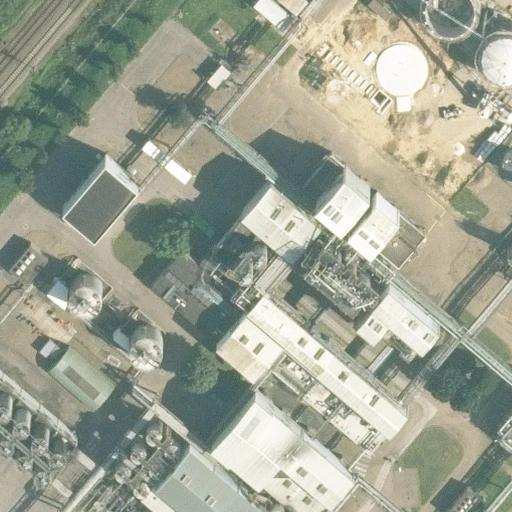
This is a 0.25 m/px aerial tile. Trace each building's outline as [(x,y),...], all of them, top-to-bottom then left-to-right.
[(255,0),(253,3),(279,25),(290,12),(275,0),(255,0)] [(282,0),(296,11),(306,0),(282,0)] [(397,102),(423,70),(399,51),(373,84),(397,102)] [(303,184),(342,217),(370,184),(331,151),(303,184)] [(106,154),(64,204),(96,231),(138,181),(106,154)] [(276,223),(299,243),(321,217),(271,175),(242,209),(268,232),(276,223)] [(370,243),(398,209),(399,209),(377,190),(348,224),(370,243)] [(370,243),(397,266),(425,232),(398,209),(370,243)] [(373,322),(387,306),(423,336),(440,316),(328,221),(297,256),(373,322)] [(30,242),(9,267),(27,282),(48,257),(30,242)] [(407,405),(333,342),(251,272),(233,293),(229,290),(235,284),(227,277),(222,283),(216,278),(232,260),(213,244),(198,261),(183,249),(152,284),(254,372),(264,360),(369,450),(407,405)] [(68,285),(84,309),(110,292),(94,268),(68,285)] [(125,343),(149,363),(170,338),(145,318),(125,343)] [(377,363),(398,339),(392,334),(371,358),(377,363)] [(114,386),(69,346),(47,370),(93,410),(114,386)] [(0,363),(0,420),(57,468),(85,434),(0,363)] [(316,511),(353,468),(256,386),(212,438),(260,479),(262,477),(303,511),(316,511)] [(511,435),(511,406),(498,423),(511,435)] [(190,436),(142,492),(166,511),(254,511),(266,498),(244,480),(190,436)] [(472,511),(484,498),(468,484),(446,510),(448,511),(472,511)]
